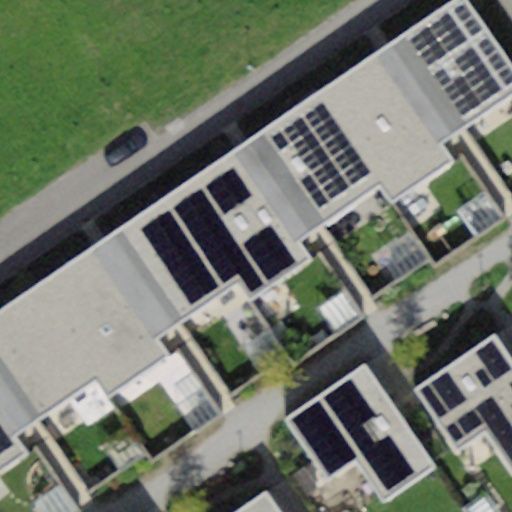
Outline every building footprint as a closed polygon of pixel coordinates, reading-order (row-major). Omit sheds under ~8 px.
[(511,69),(463,0),(451,0),(402,34),(466,125),(511,93),(511,69)] [(402,34),(377,51),(441,143),(466,125),(402,34)] [(377,51),(317,93),(383,187),(392,200),(452,158),(441,143),(377,51)] [(317,93),(261,130),(326,226),(383,187),(317,93)] [(261,130),(231,150),(298,244),(326,226),(261,130)] [(231,150),(173,191),(238,280),(252,299),(309,257),(298,244),(231,150)] [(173,191),(119,230),(184,319),(238,280),(173,191)] [(119,227),(91,247),(156,338),(184,319),(119,230),(119,227)] [(156,338),(91,247),(31,288),(96,380),(110,398),(168,356),(156,338)] [(96,380),(31,288),(0,309),(0,360),(39,418),(96,380)] [(511,473),(511,357),(495,332),(411,386),(454,453),(483,434),(509,475),(511,473)] [(39,418),(0,360),(0,422),(11,438),(39,418)] [(363,360),(279,419),(323,481),(354,459),(385,504),(438,467),(363,360)] [(0,422),(0,471),(24,455),(11,438),(0,422)] [(278,511),(264,491),(232,511),(278,511)]
